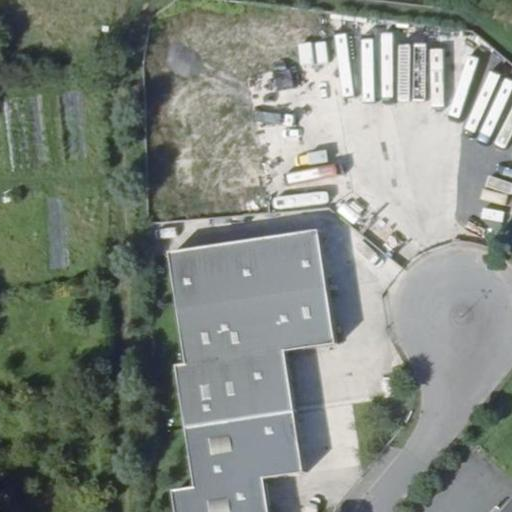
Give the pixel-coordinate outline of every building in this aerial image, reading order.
[(440,35),(436,62),(446,63),(450,36),(440,35)] [(297,60),(284,60),(285,82),(298,81),(297,60)] [(373,88),(372,75),(339,77),(340,90),(373,88)] [(457,191),(453,218),(483,222),(487,196),(457,191)] [(180,439),(288,419),(276,359),(327,350),(306,237),(158,265),(179,375),(169,377),(180,439)] [(169,511),(264,511),(259,484),(299,478),(288,419),(180,439),(191,496),(167,500),(169,511)] [(511,511),(511,495),(508,492),(491,511),(511,511)]
